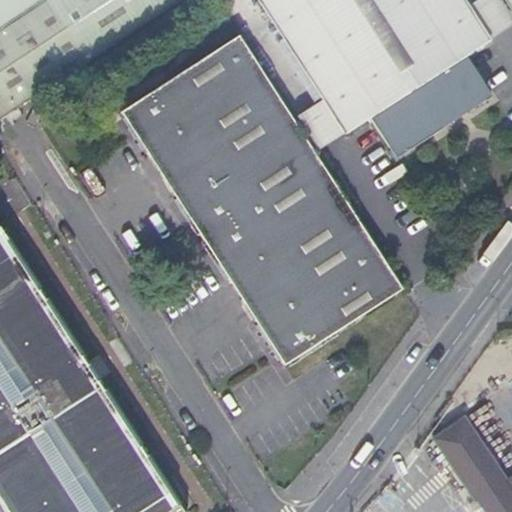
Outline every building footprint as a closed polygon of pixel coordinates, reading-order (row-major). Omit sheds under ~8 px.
[(0,0),(0,125),(189,0),(0,0)] [(489,44),(466,11),(459,0),(249,0),(323,108),(346,142),(372,123),(399,164),(491,100),(464,61),(489,44)] [(511,23),(495,0),(481,0),(466,11),(489,44),(511,27),(511,23)] [(511,0),(501,0),(511,15),(511,0)] [(115,125),(284,369),(401,290),(234,46),(115,125)] [(346,142),(323,108),(298,126),(321,158),(346,142)] [(0,511),(176,511),(0,240),(0,511)] [(475,406),(485,424),(506,412),(496,394),(475,406)] [(511,511),(511,482),(504,487),(463,422),(430,441),(475,511),(511,511)]
